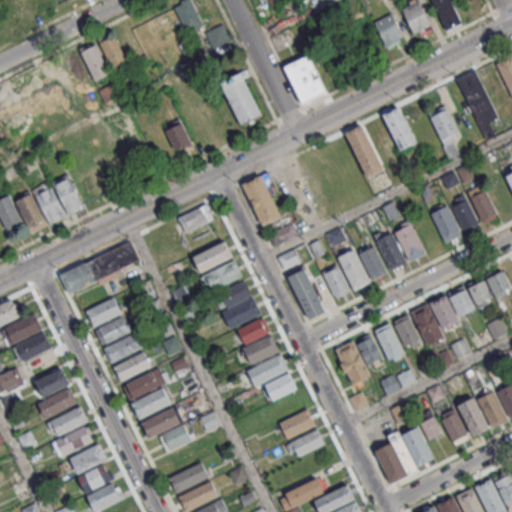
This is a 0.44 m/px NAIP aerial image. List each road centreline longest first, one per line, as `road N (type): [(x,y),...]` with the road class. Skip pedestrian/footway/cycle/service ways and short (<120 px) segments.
road 1 (tertiary): [(0,279),(511,23)]
road 2 (residential): [(387,511),(220,172)]
road 3 (residential): [(158,511),(33,263)]
road 4 (residential): [(303,343),(511,238)]
road 5 (residential): [(299,132),(233,0)]
road 6 (residential): [(0,63),(127,0)]
road 7 (residential): [(511,442),(385,506)]
